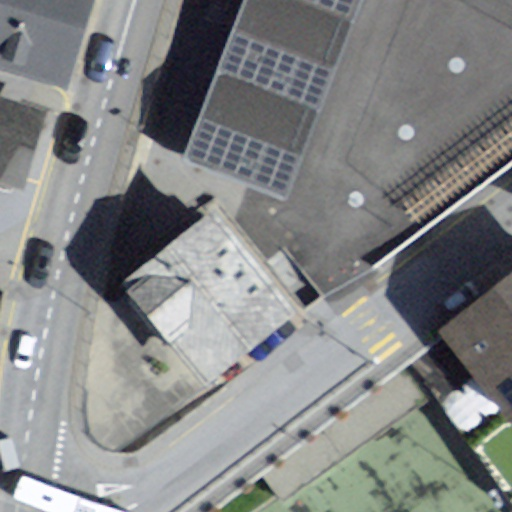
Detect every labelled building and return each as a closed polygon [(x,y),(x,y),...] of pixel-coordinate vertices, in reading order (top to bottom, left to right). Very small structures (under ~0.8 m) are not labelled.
[(0,0),(0,52),(58,70),(79,0),(0,0)] [(305,0),(242,0),(186,159),(284,196),(354,16),(305,0)] [(511,0),(360,0),(354,16),(284,196),(186,159),(227,208),(292,280),(511,118),(511,0)] [(360,0),(307,0),(354,16),(360,0)] [(0,110),(0,214),(45,136),(0,110)] [(227,208),(140,287),(236,393),(324,314),(292,280),(227,208)] [(511,308),(472,341),(511,389),(511,308)]
